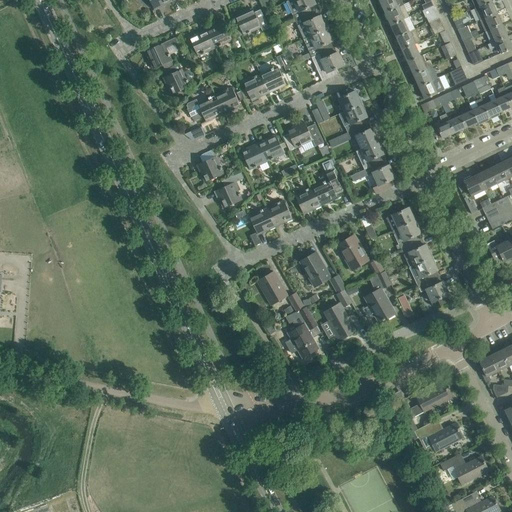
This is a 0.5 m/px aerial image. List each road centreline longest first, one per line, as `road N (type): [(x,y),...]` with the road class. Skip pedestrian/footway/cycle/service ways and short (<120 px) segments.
road 1 (tertiary): [(226,405),(35,0)]
road 2 (residential): [(226,405),(336,397),(452,347)]
road 3 (residential): [(0,369),(226,405)]
road 4 (residential): [(171,159),(371,66)]
road 5 (residential): [(422,177),(229,266)]
road 6 (residential): [(487,325),(422,177)]
road 7 (residential): [(422,177),(386,100),(390,81),(371,66)]
road 8 (residential): [(511,461),(452,347)]
